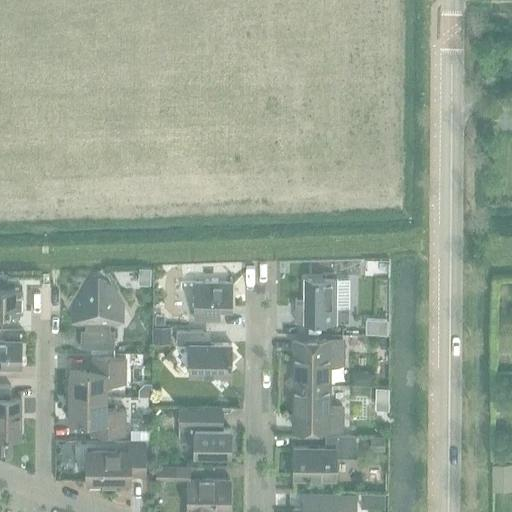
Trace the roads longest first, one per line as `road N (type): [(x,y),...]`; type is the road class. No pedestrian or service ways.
road 1 (tertiary): [(447,511),(453,0)]
road 2 (residential): [(260,511),(263,271)]
road 3 (residential): [(44,495),(46,320)]
